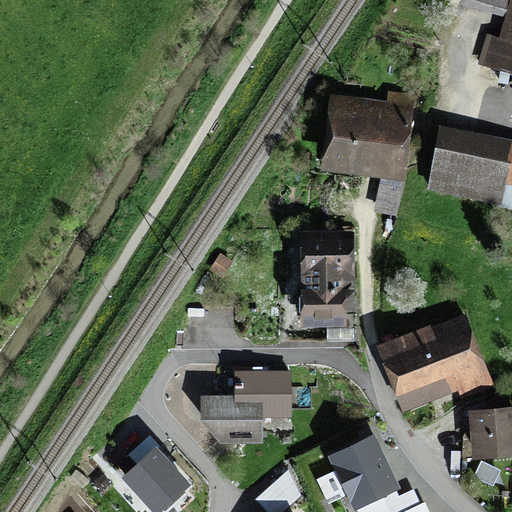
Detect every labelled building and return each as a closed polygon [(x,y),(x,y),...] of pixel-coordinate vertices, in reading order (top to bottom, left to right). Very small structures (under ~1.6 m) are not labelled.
[(511,0),(470,0),(511,11),(504,40),(493,37),(485,65),(511,72),(511,0)] [(359,105),(334,102),(327,159),(405,169),(412,110),(389,108),(387,119),(357,115),(359,105)] [(503,179),(509,149),(510,144),(442,130),(429,187),(498,202),(503,179)] [(511,149),(509,149),(503,179),(511,181),(511,149)] [(350,239),(304,239),(305,314),(342,314),(342,292),(351,292),(350,239)] [(468,319),(385,351),(404,400),(487,367),(468,319)] [(290,372),(236,372),(236,399),(205,399),(205,419),(221,438),(259,438),(259,414),(290,414),(290,372)] [(492,399),(497,411),(474,412),(478,454),(511,451),(511,398),(511,392),(492,399)] [(373,434),(330,454),(355,507),(398,486),(373,434)] [(190,482),(156,443),(123,472),(157,511),(190,482)]
